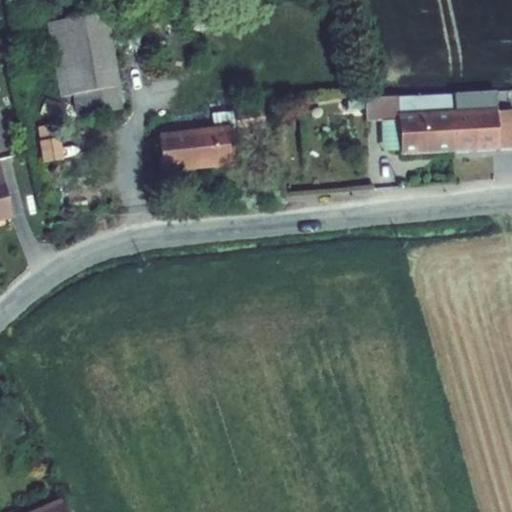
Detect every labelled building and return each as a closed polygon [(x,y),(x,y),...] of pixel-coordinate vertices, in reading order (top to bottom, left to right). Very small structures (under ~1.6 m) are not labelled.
[(105,13),(46,23),(59,97),(72,96),(75,117),(121,110),(118,88),(122,87),(118,61),(114,61),(110,39),(116,38),(114,30),(120,29),(118,17),(107,19),(105,13)] [(179,67),(186,26),(171,23),(164,65),(179,67)] [(453,112),(495,109),(494,92),(452,95),(453,112)] [(450,112),(449,95),(397,97),(399,152),(399,156),(421,155),(421,159),(437,158),(437,154),(453,152),(450,112)] [(399,152),(397,97),(347,99),(347,109),(365,109),(365,121),(380,121),(381,152),(399,152)] [(39,115),(60,122),(65,105),(44,98),(39,115)] [(234,111),(237,132),(267,128),(263,106),(234,111)] [(453,112),(450,112),(453,152),(498,149),(498,147),(511,146),(511,117),(511,112),(495,113),(495,109),(453,112)] [(56,124),(35,127),(42,163),(63,159),(56,124)] [(231,125),(158,133),(161,174),(234,165),(231,125)] [(0,218),(10,216),(0,179),(0,218)]
